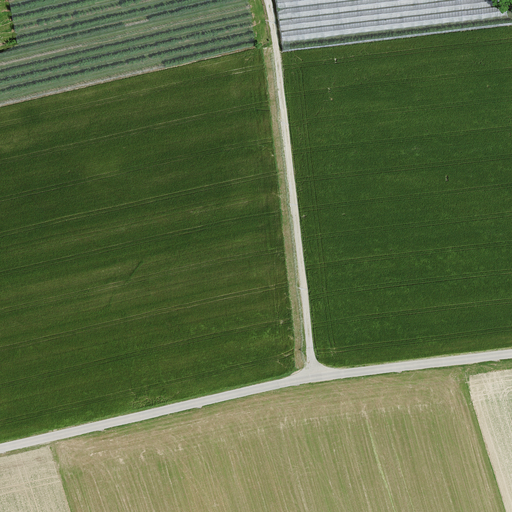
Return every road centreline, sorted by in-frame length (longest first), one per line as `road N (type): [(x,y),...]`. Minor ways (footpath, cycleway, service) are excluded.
road 1 (residential): [(511,353),(311,376),(0,448)]
road 2 (track): [(263,0),(278,40),(311,376)]
